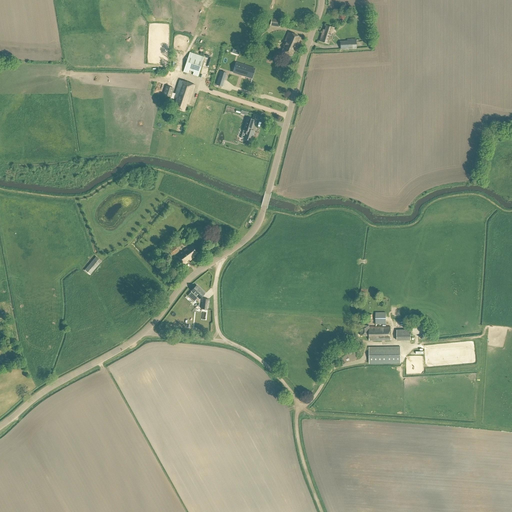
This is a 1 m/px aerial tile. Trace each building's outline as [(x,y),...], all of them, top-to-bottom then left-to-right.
[(323,30),(322,32),(319,41),(328,44),(331,33),(331,32),(332,32),(334,28),(326,25),(324,30),(323,30)] [(283,47),(281,52),(292,56),(294,51),(296,49),(297,50),(302,38),(288,33),(282,46),(283,47)] [(340,41),(340,49),(356,48),(356,39),(347,39),(347,41),(340,41)] [(198,75),(204,57),(190,53),(183,72),(188,74),(189,71),(193,73),(193,75),(198,77),(198,75)] [(236,63),(233,72),(240,75),(240,73),(252,76),(251,78),(252,78),(255,69),(236,63)] [(163,95),(173,99),(176,99),(173,108),(184,111),(186,103),(189,104),(195,85),(179,80),(175,94),(172,93),(173,89),(166,86),(163,95)] [(252,137),(254,131),(251,130),(252,128),(254,120),(247,118),(244,125),(243,130),(240,138),(251,141),(252,137)] [(190,261),(194,257),(193,256),(197,253),(191,245),(176,257),(183,266),(187,263),(186,261),(188,259),(190,261)] [(175,246),(168,251),(172,256),(178,251),(175,246)] [(85,270),(90,275),(102,261),(96,256),(85,270)] [(191,291),(199,299),(205,294),(197,286),(191,291)] [(375,313),(375,324),(386,324),(386,312),(375,313)] [(370,327),(369,326),(361,326),(361,336),(369,336),(369,341),(391,341),(390,327),(370,327)] [(410,328),(396,329),(397,341),(410,340),(410,328)] [(400,363),(400,347),(369,348),(369,364),(400,363)]
